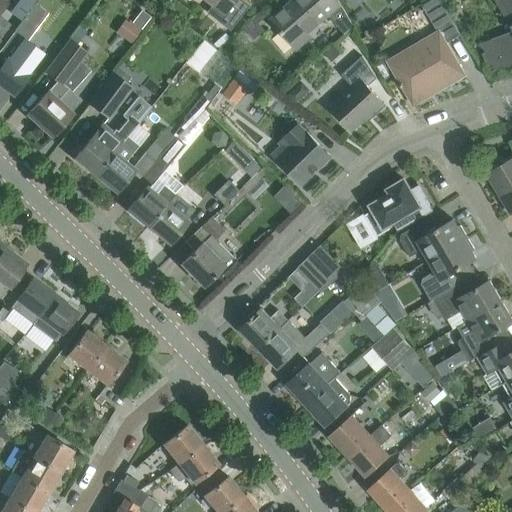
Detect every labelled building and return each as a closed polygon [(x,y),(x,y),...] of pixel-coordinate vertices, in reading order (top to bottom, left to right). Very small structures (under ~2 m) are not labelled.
[(0,0),(0,37),(11,24),(0,16),(0,13),(8,3),(6,2),(3,0),(0,0)] [(37,0),(19,0),(10,13),(18,19),(13,27),(29,38),(50,9),(37,0)] [(252,3),(248,0),(208,0),(214,4),(208,12),(231,30),(252,3)] [(308,34),(329,15),(344,34),(354,26),(338,0),(291,0),(270,19),(297,50),(311,37),(308,34)] [(465,74),(446,43),(461,35),(440,0),(427,0),(422,4),(438,32),(412,47),(416,55),(393,69),(401,83),(399,84),(401,88),(403,86),(412,101),(435,87),(437,90),(465,74)] [(511,0),(501,0),(511,18),(511,24),(511,25),(511,27),(511,31),(481,43),(496,69),(489,71),(489,72),(511,63),(511,0)] [(268,15),(262,9),(254,16),(259,22),(268,15)] [(125,19),(115,32),(131,44),(143,29),(133,22),(130,19),(128,21),(125,19)] [(185,24),(176,37),(186,45),(196,32),(185,24)] [(0,85),(13,95),(29,74),(28,74),(44,53),(14,31),(0,49),(0,85)] [(205,39),(187,60),(200,70),(218,48),(205,39)] [(63,83),(88,56),(72,41),(47,70),(58,80),(28,113),(52,135),(71,114),(70,113),(82,100),(63,83)] [(334,43),(324,51),(332,60),(341,51),(334,43)] [(386,105),(368,85),(377,78),(362,55),(341,74),(353,87),(330,109),(351,131),(370,113),(373,117),(386,105)] [(131,87),(112,72),(88,104),(107,119),(131,87)] [(237,104),(249,87),(235,77),(222,94),(237,104)] [(302,79),(287,92),(296,101),(310,88),(302,79)] [(214,82),(203,97),(209,102),(220,87),(214,82)] [(112,151),(125,136),(137,121),(130,115),(117,131),(114,130),(112,133),(102,125),(74,158),(94,175),(113,151),(112,151)] [(278,160),(301,184),(330,155),(307,132),(306,133),(298,124),(285,136),(294,145),(278,160)] [(115,192),(134,169),(142,175),(163,151),(152,142),(132,167),(124,161),(136,145),(125,136),(112,151),(113,151),(94,175),(115,192)] [(235,142),(225,153),(234,161),(244,151),(235,142)] [(166,169),(173,160),(163,151),(142,175),(152,184),(165,168),(166,169)] [(511,158),(506,162),(500,160),(498,166),(487,173),(500,194),(502,193),(507,201),(505,203),(511,213),(511,212),(511,158)] [(244,186),(256,197),(268,183),(257,173),(244,186)] [(419,189),(413,192),(404,179),(387,189),(390,193),(370,205),(373,210),(364,215),(377,236),(390,228),(388,225),(392,222),(398,231),(433,210),(418,185),(417,185),(419,189)] [(226,180),(212,195),(222,206),(223,204),(237,191),(226,180)] [(284,185),(273,193),(288,213),(299,205),(284,185)] [(147,227),(167,203),(146,186),(127,210),(147,227)] [(168,244),(188,220),(167,203),(147,227),(168,244)] [(429,260),(468,237),(461,224),(458,226),(453,218),(434,229),(428,219),(433,217),(432,215),(402,234),(400,240),(410,257),(422,250),(429,260)] [(224,231),(211,217),(185,242),(193,251),(181,263),(204,286),(223,266),(232,257),(215,240),(224,231)] [(454,272),(477,258),(473,251),(475,249),(468,237),(429,260),(435,271),(423,278),(421,284),(431,301),(433,300),(461,283),(454,272)] [(346,271),(321,244),(297,267),(321,291),(346,271)] [(0,298),(27,263),(4,246),(0,252),(0,298)] [(33,324),(55,295),(32,279),(11,307),(33,324)] [(502,300),(490,280),(467,293),(461,283),(433,300),(443,318),(447,319),(461,311),(467,321),(502,300)] [(357,308),(374,294),(367,287),(351,301),(357,308)] [(381,302),(374,294),(357,308),(354,312),(361,320),(365,316),(377,306),(381,302)] [(55,341),(77,312),(55,295),(33,324),(32,324),(55,341)] [(491,334),(511,322),(511,317),(502,300),(467,321),(474,331),(459,340),(458,343),(469,362),(478,356),(497,345),(491,334)] [(403,302),(389,310),(397,320),(409,312),(403,302)] [(4,306),(0,310),(0,317),(3,320),(4,319),(10,310),(4,306)] [(377,306),(365,316),(383,335),(392,327),(395,324),(377,306)] [(259,348),(289,320),(279,309),(271,317),(262,308),(241,329),(259,348)] [(306,337),(289,320),(259,348),(278,368),(297,349),(304,357),(333,330),(323,320),(306,337)] [(383,335),(377,341),(371,346),(393,369),(401,361),(413,350),(392,327),(383,335)] [(87,369),(105,345),(86,330),(68,355),(87,369)] [(503,383),(511,377),(511,346),(508,339),(497,345),(478,356),(488,373),(495,369),(503,383)] [(107,384),(125,360),(105,345),(87,369),(107,384)] [(422,360),(413,350),(401,361),(410,371),(422,360)] [(307,404),(335,378),(335,377),(341,372),(322,352),(309,364),(288,384),(307,404)] [(422,360),(410,371),(424,386),(433,378),(436,376),(422,360)] [(449,372),(440,379),(447,389),(452,385),(454,379),(449,372)] [(511,377),(503,383),(511,398),(505,401),(511,414),(511,377)] [(350,403),(350,394),(335,378),(307,404),(325,425),(340,411),(350,403)] [(424,386),(420,390),(435,408),(448,396),(433,378),(424,386)] [(0,403),(12,411),(23,391),(11,385),(8,390),(0,385),(0,403)] [(448,396),(435,408),(449,424),(463,412),(448,396)] [(60,417),(44,408),(38,420),(54,429),(60,417)] [(370,436),(370,435),(351,415),(329,434),(348,455),(370,436)] [(388,456),(380,447),(392,434),(382,423),(370,435),(370,436),(348,455),(367,476),(388,456)] [(202,444),(187,425),(163,444),(178,463),(202,444)] [(10,432),(0,426),(0,437),(5,440),(10,432)] [(59,473),(72,451),(46,435),(33,458),(59,473)] [(217,463),(202,444),(178,463),(168,471),(176,480),(180,481),(188,475),(194,482),(217,463)] [(482,467),(492,454),(483,447),(473,460),(482,467)] [(59,473),(33,458),(22,451),(10,471),(21,478),(47,493),(59,473)] [(408,490),(399,480),(408,472),(399,462),(396,462),(389,469),(368,488),(387,509),(408,490)] [(221,511),(243,495),(227,476),(199,499),(205,507),(210,503),(217,511),(221,511)] [(32,511),(36,511),(47,493),(21,478),(9,498),(32,511)] [(458,478),(444,491),(458,506),(468,500),(475,495),(458,478)] [(147,495),(121,480),(113,492),(124,499),(139,508),(147,495)] [(424,511),(427,510),(408,490),(387,509),(389,511),(424,511)] [(256,511),(243,495),(221,511),(256,511)] [(32,511),(9,498),(0,511),(32,511)] [(486,498),(479,508),(485,511),(490,511),(496,504),(486,498)] [(146,511),(139,508),(124,499),(120,506),(119,505),(115,511),(146,511)] [(482,511),(468,502),(453,511),(482,511)]
